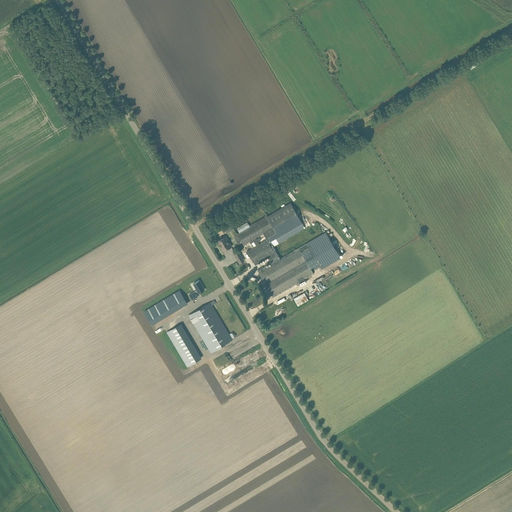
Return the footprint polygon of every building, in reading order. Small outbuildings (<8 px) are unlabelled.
[(237,234),(237,235),(238,236),(235,238),(234,238),(238,245),(242,242),(243,245),(249,242),(250,244),(254,242),(256,246),(254,247),(251,248),(247,251),(254,264),(268,257),(272,263),(266,267),(265,267),(264,268),(260,271),(258,271),(273,297),(299,282),(301,285),(307,282),(305,280),(304,279),(313,274),(310,269),(300,252),(309,247),(320,266),(321,269),(341,258),(334,246),(332,243),(331,242),(329,238),(326,232),(306,243),(298,248),(281,258),(274,246),(305,228),(302,223),(290,203),(267,217),(266,216),(249,226),(239,232),(239,233),(237,234)] [(220,247),(223,252),(231,247),(225,236),(217,240),(221,246),(220,247)] [(239,264),(244,261),(245,261),(239,251),(234,254),(238,261),(237,261),(238,264),(239,263),(239,264)] [(197,290),(189,295),(192,300),(198,296),(196,294),(204,290),(199,280),(193,284),(197,290)] [(179,290),(168,297),(176,310),(187,303),(179,290)] [(304,293),(293,298),(297,306),(308,300),(304,293)] [(191,330),(206,355),(232,340),(210,302),(193,312),(192,310),(187,313),(189,315),(187,316),(188,318),(190,317),(196,328),(191,330)] [(184,323),(168,331),(186,367),(201,360),(184,323)] [(215,358),(219,366),(253,349),(249,341),(215,358)]
